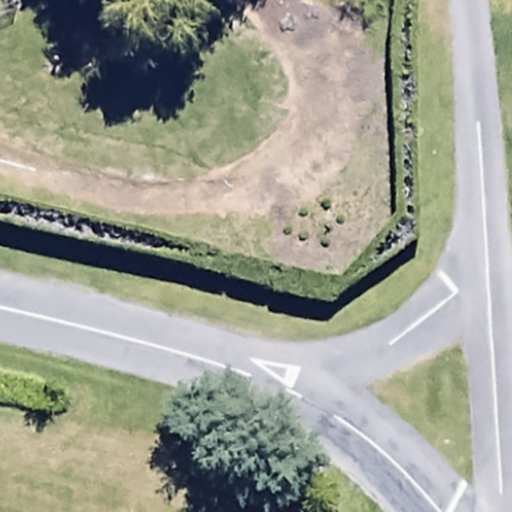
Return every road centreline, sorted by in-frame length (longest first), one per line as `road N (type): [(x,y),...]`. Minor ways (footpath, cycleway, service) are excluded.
road 1 (unclassified): [(0,311),(208,359),(301,397)]
road 2 (residential): [(475,0),(490,281)]
road 3 (residential): [(490,281),(501,511)]
road 4 (unclassified): [(301,397),(323,369),(400,334),(466,285),(490,281)]
road 5 (unclassified): [(301,397),(385,456),(437,511)]
